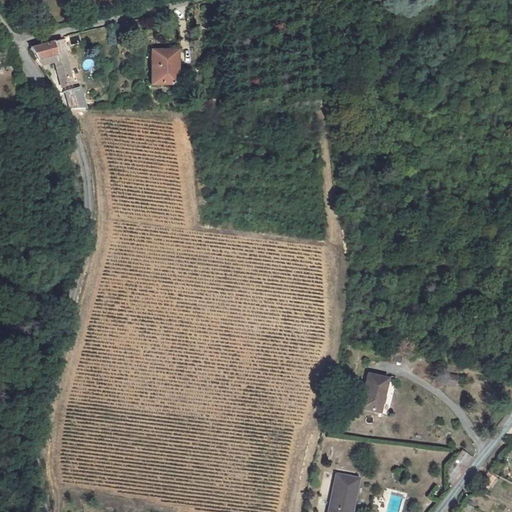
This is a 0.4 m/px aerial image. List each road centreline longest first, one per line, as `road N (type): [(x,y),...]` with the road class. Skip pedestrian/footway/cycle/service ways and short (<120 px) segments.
road 1 (unclassified): [(46,511),(31,458),(86,216),(69,127),(0,23)]
road 2 (track): [(291,0),(313,78),(332,236)]
road 3 (unclassified): [(439,511),(511,415)]
